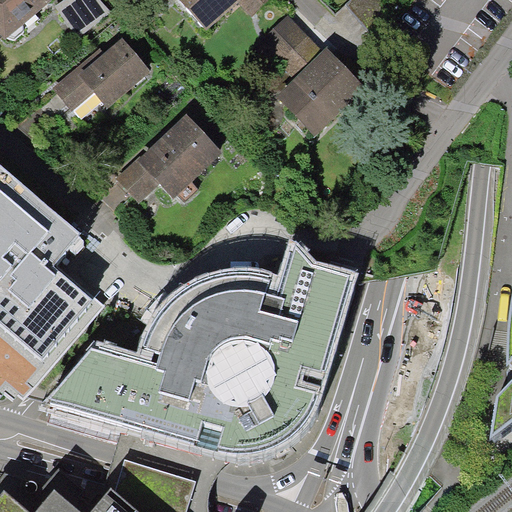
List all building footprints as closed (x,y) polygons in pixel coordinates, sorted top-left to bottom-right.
[(0,0),(0,35),(4,41),(53,1),(52,0),(0,0)] [(99,0),(65,0),(57,6),(77,37),(111,12),(99,0)] [(180,0),(207,29),(239,1),(253,16),(268,0),(180,0)] [(275,96),(316,138),(366,89),(326,49),(322,53),(288,18),(262,43),(295,77),(275,96)] [(108,108),(151,72),(121,37),(103,52),(100,48),(52,88),(72,112),(95,93),(108,108)] [(191,183),(223,154),(187,114),(114,179),(138,206),(162,185),(173,198),(179,193),(187,201),(198,191),(191,183)] [(0,318),(52,366),(105,307),(53,265),(68,247),(75,253),(85,241),(77,235),(80,233),(0,164),(0,318)] [(92,353),(48,405),(63,409),(123,427),(223,456),(232,457),(241,458),(250,457),(262,455),(273,451),(285,444),(296,435),(305,423),(312,412),(316,399),(297,393),(302,374),(321,380),(350,281),(342,279),(313,270),(296,251),(280,304),(266,300),(271,286),(248,282),(231,282),(214,285),(200,290),(188,298),(174,308),(162,321),(153,337),(146,355),(160,359),(156,373),(92,353)] [(511,302),(510,312),(508,368),(511,371),(511,382),(510,385),(497,402),(492,442),(511,427),(511,302)] [(0,397),(1,398),(3,394),(13,402),(18,396),(24,400),(52,366),(0,318),(0,397)] [(124,511),(209,511),(209,503),(211,492),(215,483),(222,474),(229,467),(241,458),(232,457),(223,456),(123,427),(112,463),(104,493),(113,502),(114,503),(124,511)] [(0,511),(124,511),(113,502),(103,511),(73,511),(58,498),(45,511),(21,511),(8,500),(0,509),(0,511)]
